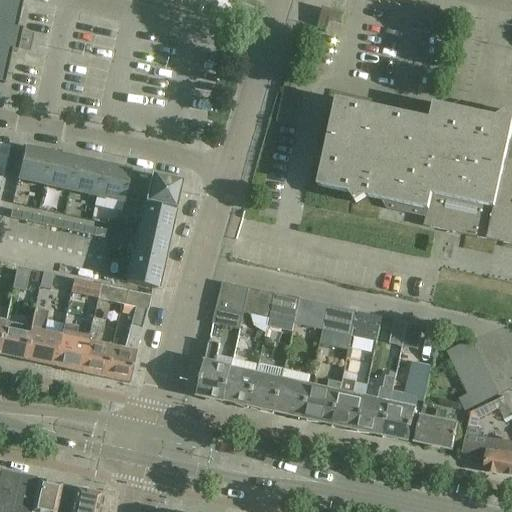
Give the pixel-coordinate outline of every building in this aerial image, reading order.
[(0,0),(0,75),(5,77),(4,79),(6,79),(12,53),(17,54),(19,46),(15,45),(16,37),(20,38),(22,30),(17,29),(23,3),(21,2),(21,4),(0,0)] [(318,28),(317,30),(318,30),(318,29),(326,31),(326,32),(327,33),(330,21),(342,24),(342,23),(341,23),(344,15),(344,16),(345,15),(343,14),(342,16),(325,11),(320,28),(318,28)] [(337,100),(318,187),(350,194),(356,204),(366,198),(428,211),(424,227),(511,245),(511,141),(510,142),(511,133),(511,118),(507,112),(498,118),(434,104),(431,120),(337,100)] [(51,155),(42,153),(24,149),(17,180),(44,186),(51,155)] [(77,161),(51,155),(44,186),(70,192),(77,161)] [(103,167),(77,161),(70,192),(97,198),(103,167)] [(103,167),(97,198),(124,204),(124,201),(123,200),(130,173),(103,167)] [(123,200),(124,201),(143,205),(174,212),(175,212),(181,184),(130,173),(123,200)] [(143,205),(138,230),(169,237),(174,212),(143,205)] [(11,211),(10,219),(20,221),(22,213),(11,211)] [(22,213),(20,221),(31,224),(32,216),(22,213)] [(32,216),(31,224),(41,226),(43,218),(32,216)] [(43,218),(41,226),(51,228),(53,220),(43,218)] [(53,220),(51,228),(62,230),(64,222),(53,220)] [(64,222),(62,230),(72,233),(74,225),(64,222)] [(74,225),(72,233),(83,235),(84,227),(74,225)] [(84,227),(83,235),(93,237),(95,229),(84,227)] [(95,229),(93,237),(104,240),(105,232),(95,229)] [(132,256),(163,263),(169,237),(138,230),(132,256)] [(126,283),(157,290),(163,263),(132,256),(126,283)] [(30,271),(16,269),(12,290),(26,294),(30,271)] [(42,274),(39,290),(50,292),(54,277),(42,274)] [(71,294),(98,300),(101,287),(73,281),(71,294)] [(236,287),(223,284),(216,311),(230,314),(236,287)] [(101,287),(98,300),(122,305),(125,292),(101,287)] [(249,290),(236,287),(230,314),(243,317),(244,316),(249,290)] [(273,295),(249,290),(244,316),(268,320),(273,295)] [(150,298),(125,292),(122,305),(133,308),(124,351),(112,348),(105,380),(129,385),(135,353),(147,312),(150,298)] [(300,301),(273,295),(268,320),(282,323),(282,319),(295,321),(300,301)] [(329,307),(300,301),(295,321),(294,325),(324,332),(329,307)] [(357,313),(329,307),(324,332),(352,338),(357,313)] [(230,314),(216,311),(213,325),(240,332),(243,317),(230,314)] [(33,312),(29,329),(27,337),(28,337),(23,362),(54,369),(61,338),(60,338),(42,334),(46,315),(33,312)] [(382,319),(357,313),(352,338),(376,344),(382,319)] [(93,320),(88,340),(89,340),(81,375),(105,380),(112,348),(100,345),(105,323),(93,320)] [(408,324),(395,321),(389,345),(403,348),(408,324)] [(29,329),(4,324),(0,342),(0,356),(23,362),(28,337),(27,337),(29,329)] [(63,326),(60,338),(61,338),(54,369),(81,375),(89,340),(88,340),(74,337),(75,328),(63,326)] [(448,353),(453,364),(476,353),(471,342),(453,351),(448,353)] [(222,346),(209,343),(197,397),(224,403),(232,368),(217,365),(222,346)] [(453,364),(458,374),(482,363),(476,353),(453,364)] [(259,366),(234,361),(232,368),(224,403),(225,403),(225,402),(250,408),(257,376),(259,366)] [(458,374),(464,385),(487,374),(482,363),(458,374)] [(259,365),(259,366),(257,376),(250,408),(276,413),(283,382),(285,371),(259,365)] [(431,370),(417,367),(412,390),(410,389),(407,400),(424,403),(431,370)] [(311,377),(285,371),(283,382),(276,413),(305,420),(312,386),(309,385),(311,377)] [(464,385),(469,396),(492,385),(487,374),(464,385)] [(378,403),(366,400),(359,432),(384,437),(391,406),(396,382),(387,380),(385,391),(380,391),(378,403)] [(342,387),(334,426),(359,432),(366,400),(369,388),(356,385),(343,382),(342,387)] [(328,384),(327,389),(312,386),(305,420),(334,426),(342,387),(328,384)] [(498,396),(492,385),(469,396),(474,407),(498,396)] [(474,407),(469,396),(460,400),(465,411),(474,407)] [(416,411),(391,406),(384,437),(409,443),(416,411)] [(421,417),(419,424),(415,444),(452,452),(455,438),(456,439),(459,425),(445,422),(447,414),(437,412),(435,419),(421,417)] [(481,431),(466,428),(461,458),(486,462),(484,473),(511,476),(511,443),(480,438),(481,431)] [(11,511),(19,478),(0,474),(0,475),(0,511),(11,511)] [(31,511),(38,483),(19,478),(11,511),(31,511)] [(43,481),(41,483),(38,483),(31,511),(55,511),(61,488),(50,485),(49,482),(43,481)] [(65,489),(60,508),(59,511),(96,511),(100,497),(89,494),(88,491),(81,489),(78,492),(65,489)]
